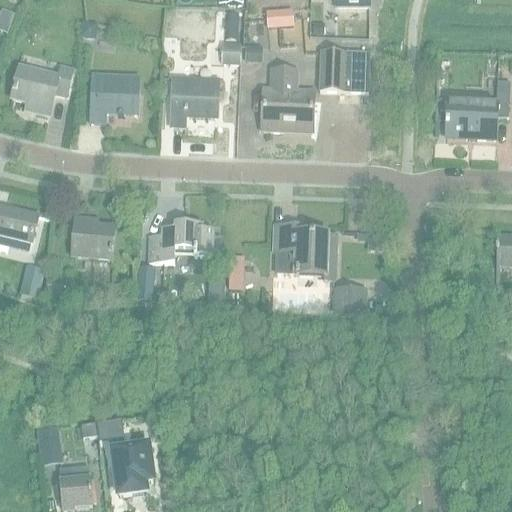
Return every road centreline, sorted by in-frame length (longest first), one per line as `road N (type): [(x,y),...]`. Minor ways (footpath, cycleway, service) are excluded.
road 1 (residential): [(406,182),(87,163),(0,145)]
road 2 (residential): [(434,511),(406,182)]
